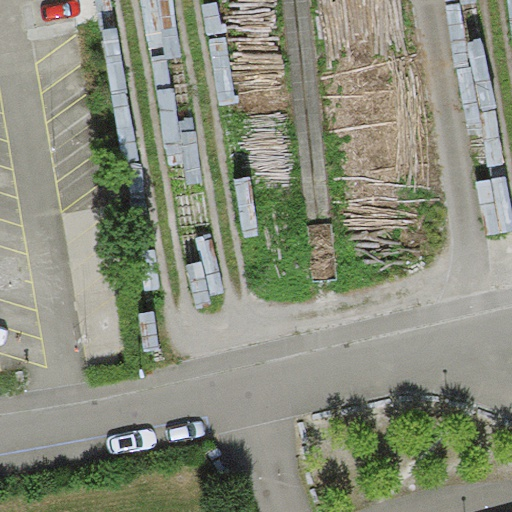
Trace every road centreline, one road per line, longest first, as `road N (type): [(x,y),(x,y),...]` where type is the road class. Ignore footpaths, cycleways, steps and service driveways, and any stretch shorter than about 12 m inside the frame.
road 1 (residential): [(0,441),(99,424),(511,319)]
road 2 (unknown): [(0,41),(22,75),(37,126),(99,424)]
